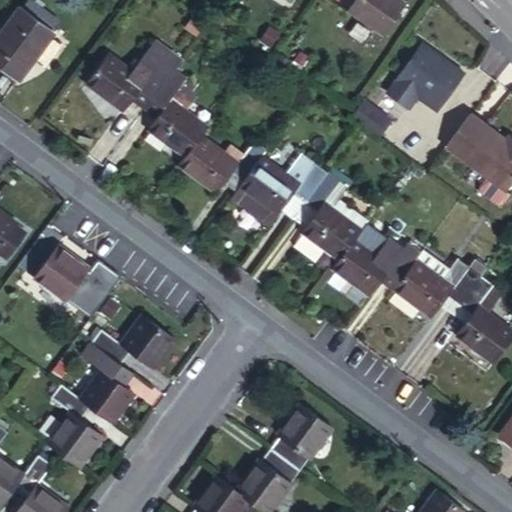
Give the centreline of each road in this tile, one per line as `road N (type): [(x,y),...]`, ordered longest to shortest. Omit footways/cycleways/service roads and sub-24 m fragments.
road 1 (unclassified): [(250,314),(511,505)]
road 2 (unclassified): [(0,130),(250,314)]
road 3 (residential): [(250,314),(107,511)]
